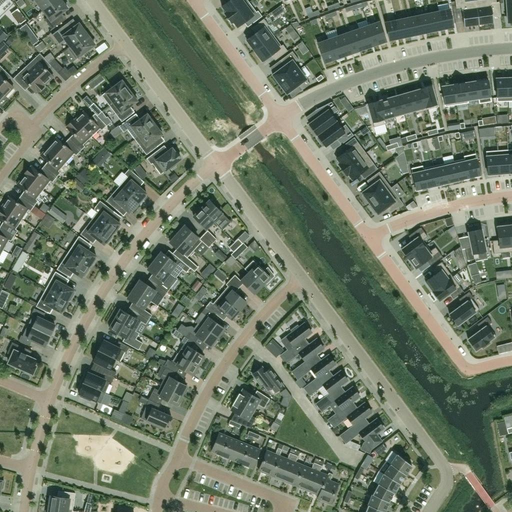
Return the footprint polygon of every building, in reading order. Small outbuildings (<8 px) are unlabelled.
[(0,0),(0,15),(8,8),(4,3),(6,0),(0,0)] [(43,11),(56,0),(30,0),(32,2),(35,0),(43,11)] [(60,0),(56,0),(43,11),(48,17),(44,20),(52,30),(64,21),(60,16),(61,14),(68,9),(60,0)] [(224,13),(228,18),(249,3),(247,0),(230,0),(222,6),(226,12),(224,13)] [(464,0),(454,0),(456,8),(461,8),(464,27),(465,27),(478,25),(479,25),(476,1),(465,2),(464,0)] [(481,0),(476,1),(479,25),(493,23),(494,23),(493,17),(492,8),(497,7),(496,3),(495,0),(481,0)] [(249,3),(228,18),(231,23),(233,22),(237,28),(246,21),(249,26),(262,17),(258,11),(256,12),(249,3)] [(20,25),(27,20),(18,8),(11,14),(20,25)] [(450,10),(439,12),(442,29),(453,27),(450,10)] [(439,12),(428,14),(432,32),(442,29),(439,12)] [(428,14),(418,16),(421,34),(432,32),(428,14)] [(418,16),(407,19),(411,36),(421,34),(418,16)] [(253,35),(247,40),(253,49),(253,50),(254,51),(274,36),(280,32),(272,22),(268,25),(265,21),(264,19),(251,28),(255,34),(253,35)] [(407,19),(396,21),(400,38),(411,36),(407,19)] [(396,21),(385,23),(389,41),(400,38),(396,21)] [(380,22),(369,26),(376,45),(386,42),(380,22)] [(70,47),(87,34),(79,24),(72,29),(70,28),(66,24),(52,35),(60,45),(65,41),(70,47)] [(369,26),(359,30),(365,49),(376,45),(369,26)] [(336,30),(326,34),(328,40),(335,59),(345,56),(338,37),(336,30)] [(359,30),(348,33),(355,52),(365,49),(359,30)] [(348,33),(338,37),(345,56),(355,52),(348,33)] [(70,47),(68,49),(76,60),(95,45),(87,34),(70,47)] [(281,46),(274,36),(254,51),(255,52),(262,61),(271,55),(275,60),(287,51),(283,45),(281,46)] [(328,40),(317,44),(324,63),(335,59),(328,40)] [(0,55),(8,47),(3,42),(0,44),(0,55)] [(284,66),(272,75),(279,85),(299,70),(294,63),(298,60),(292,51),(280,60),(284,66)] [(27,66),(45,85),(53,77),(45,68),(49,64),(40,54),(27,66)] [(63,69),(54,59),(49,64),(58,73),(63,69)] [(0,91),(5,96),(13,88),(4,79),(9,75),(0,65),(0,91)] [(18,74),(13,79),(23,89),(28,84),(36,93),(37,92),(38,93),(44,87),(44,86),(45,85),(27,66),(18,74)] [(299,70),(279,85),(286,94),(298,85),(302,90),(310,84),(299,70)] [(507,78),(496,79),(497,102),(508,102),(507,78)] [(488,79),(476,81),(479,99),(479,104),(491,102),(488,79)] [(109,106),(131,90),(126,83),(124,84),(122,81),(102,96),(109,106)] [(479,99),(476,81),(465,83),(468,103),(468,101),(479,99)] [(465,83),(453,85),(457,105),(468,103),(465,83)] [(445,107),(457,105),(453,85),(442,87),(445,107)] [(432,86),(421,89),(426,110),(438,107),(432,86)] [(421,89),(410,92),(416,113),(426,110),(421,89)] [(136,97),(131,90),(109,106),(121,122),(132,114),(128,108),(137,101),(135,98),(136,97)] [(410,92),(399,95),(405,114),(415,111),(415,113),(416,113),(410,92)] [(399,95),(389,98),(395,121),(396,121),(395,117),(405,114),(399,95)] [(389,98),(378,101),(385,124),(395,121),(389,98)] [(378,101),(367,104),(374,127),(385,124),(378,101)] [(310,126),(308,127),(314,135),(316,134),(317,135),(336,122),(331,115),(337,111),(331,102),(315,110),(320,116),(309,124),(310,126)] [(97,116),(102,112),(93,103),(89,107),(97,116)] [(106,126),(97,116),(92,120),(84,112),(75,120),(91,137),(100,129),(101,131),(106,126)] [(135,140),(156,123),(151,116),(149,117),(147,114),(138,121),(134,115),(119,126),(123,133),(127,130),(135,140)] [(73,120),(67,126),(67,127),(67,128),(75,136),(70,141),(80,151),(85,147),(83,145),(91,137),(75,120),(74,121),(73,120)] [(336,122),(317,135),(318,137),(317,138),(322,146),(324,145),(325,147),(336,139),(340,145),(353,136),(345,125),(341,128),(336,122)] [(162,131),(156,123),(135,140),(146,155),(157,147),(153,142),(162,135),(160,132),(162,131)] [(76,156),(80,151),(70,141),(66,146),(57,138),(49,147),(66,163),(74,154),(76,156)] [(336,159),(339,164),(338,165),(342,171),(365,154),(353,138),(343,146),(346,151),(336,159)] [(49,147),(41,155),(50,164),(45,169),(56,178),(60,173),(58,171),(66,163),(49,147)] [(175,153),(172,148),(160,157),(156,152),(147,159),(151,165),(152,164),(160,175),(170,168),(171,169),(175,165),(175,164),(181,159),(176,153),(175,153)] [(508,150),(497,151),(499,174),(510,173),(508,150)] [(497,151),(486,152),(488,175),(499,174),(497,151)] [(346,177),(348,175),(351,180),(362,172),(366,178),(377,170),(365,154),(342,171),(346,177)] [(475,154),(464,156),(469,179),(480,176),(475,154)] [(464,159),(454,161),(459,181),(469,179),(464,156),(464,157),(464,159)] [(454,161),(444,164),(448,183),(459,181),(454,161)] [(444,164),(433,166),(438,186),(448,183),(444,164)] [(52,183),(56,178),(45,169),(41,174),(32,166),(31,167),(30,167),(24,174),(25,175),(24,176),(43,190),(50,181),(52,183)] [(422,166),(411,169),(416,191),(427,188),(422,166)] [(422,166),(427,188),(438,186),(433,166),(423,168),(422,166)] [(119,187),(137,203),(139,202),(140,203),(146,196),(145,195),(146,194),(146,193),(137,186),(142,180),(129,169),(124,174),(127,177),(119,187)] [(369,202),(370,204),(391,188),(379,172),(367,181),(371,187),(362,193),(363,195),(362,196),(367,203),(369,202)] [(36,200),(43,190),(24,176),(17,185),(27,192),(23,198),(34,206),(38,201),(36,200)] [(116,210),(120,205),(128,213),(129,213),(130,213),(129,212),(130,211),(132,213),(138,206),(136,204),(137,203),(119,187),(106,201),(116,210)] [(391,188),(370,204),(371,205),(370,206),(375,213),(376,212),(378,214),(386,208),(390,213),(403,204),(391,188)] [(9,197),(2,206),(22,220),(28,210),(42,219),(45,214),(34,206),(23,198),(19,203),(9,197)] [(120,225),(120,224),(119,223),(119,224),(110,217),(114,212),(100,201),(95,208),(95,211),(97,213),(92,219),(112,234),(113,233),(114,234),(120,227),(118,226),(119,224),(120,225)] [(230,222),(209,201),(201,209),(214,221),(213,222),(222,230),(230,222)] [(15,229),(22,220),(2,206),(1,208),(1,207),(0,207),(0,219),(6,223),(2,229),(14,236),(17,231),(15,229)] [(214,221),(201,209),(193,217),(206,229),(213,222),(214,221)] [(111,236),(112,234),(92,219),(80,234),(91,242),(94,237),(103,244),(104,245),(105,244),(104,244),(105,243),(107,244),(112,237),(111,236)] [(177,234),(194,250),(202,242),(209,248),(212,244),(204,234),(199,239),(185,226),(177,234)] [(498,240),(492,241),(494,254),(511,252),(508,226),(497,227),(498,240)] [(412,241),(401,249),(408,259),(426,246),(422,240),(427,237),(421,228),(419,229),(408,236),(412,241)] [(11,241),(14,236),(2,229),(0,232),(0,248),(3,250),(9,240),(11,241)] [(471,247),(465,248),(465,249),(467,261),(475,259),(479,258),(479,260),(487,259),(486,251),(482,230),(468,232),(469,237),(471,247)] [(207,231),(204,234),(212,244),(216,240),(207,231)] [(187,258),(194,250),(177,234),(170,243),(187,258)] [(68,253),(89,267),(89,265),(91,266),(96,259),(95,258),(95,256),(96,257),(96,256),(95,255),(95,256),(86,249),(89,244),(79,237),(68,253)] [(30,239),(27,249),(32,251),(36,241),(30,239)] [(229,248),(233,252),(242,243),(238,239),(229,248)] [(243,243),(233,252),(231,255),(235,259),(247,248),(243,243)] [(426,246),(408,259),(415,269),(426,261),(430,266),(442,257),(435,247),(430,251),(426,246)] [(190,268),(185,263),(178,258),(174,262),(161,252),(154,261),(173,276),(175,277),(182,269),(187,273),(190,268)] [(89,267),(68,253),(57,270),(68,276),(71,271),(81,277),(82,278),(82,277),(83,276),(84,277),(89,269),(88,268),(89,267)] [(189,259),(185,263),(190,268),(194,272),(198,268),(189,259)] [(160,280),(157,285),(167,292),(171,288),(177,279),(175,277),(173,276),(154,261),(148,270),(160,280)] [(253,261),(244,269),(249,273),(262,286),(265,282),(267,284),(274,276),(268,267),(264,271),(253,261)] [(435,275),(425,282),(432,291),(452,277),(441,262),(431,270),(435,275)] [(476,263),(467,266),(470,276),(471,276),(479,274),(476,263)] [(74,291),(74,290),(73,290),(63,284),(66,279),(55,272),(46,289),(67,301),(68,300),(70,301),(74,293),(73,292),(73,291),(74,291)] [(230,280),(239,288),(243,284),(254,294),(262,286),(249,273),(241,281),(235,275),(230,280)] [(196,288),(203,281),(198,277),(192,284),(196,288)] [(452,277),(432,291),(439,301),(449,294),(453,299),(463,291),(452,277)] [(164,297),(167,292),(157,285),(153,289),(140,280),(134,290),(153,303),(160,294),(164,297)] [(220,295),(239,311),(246,302),(235,292),(239,288),(230,280),(226,285),(228,287),(220,295)] [(67,301),(46,289),(36,307),(47,313),(50,307),(61,312),(60,313),(61,313),(62,312),(61,312),(62,311),(64,312),(68,304),(67,303),(67,301)] [(0,293),(0,306),(2,308),(9,293),(2,290),(0,293)] [(141,308),(138,313),(149,320),(152,315),(143,309),(149,301),(153,303),(134,290),(127,299),(141,308)] [(469,292),(459,300),(462,305),(449,314),(457,326),(479,310),(471,299),(473,298),(469,292)] [(220,295),(213,304),(210,302),(206,307),(216,314),(217,316),(221,311),(231,320),(239,311),(220,295)] [(202,313),(195,322),(200,325),(217,338),(219,335),(221,336),(225,330),(223,329),(224,329),(211,320),(216,314),(206,307),(202,313)] [(33,315),(28,326),(50,336),(55,325),(42,319),(45,314),(34,308),(31,314),(33,315)] [(121,310),(115,319),(135,331),(141,322),(146,325),(149,320),(138,313),(135,318),(121,310)] [(468,339),(476,351),(496,336),(488,325),(492,323),(487,317),(477,325),(481,330),(468,339)] [(115,319),(109,329),(126,339),(124,342),(138,350),(142,343),(136,340),(140,334),(135,331),(115,319)] [(299,353),(307,346),(303,340),(312,333),(304,323),(299,328),(297,326),(291,330),(292,332),(281,341),(294,357),(299,353)] [(200,325),(197,330),(192,326),(186,327),(182,324),(177,330),(185,336),(195,343),(198,337),(211,346),(213,347),(217,341),(215,340),(217,338),(200,325)] [(50,336),(28,326),(23,336),(21,335),(19,341),(29,346),(32,341),(45,347),(50,336)] [(184,344),(178,353),(198,366),(200,363),(201,364),(205,358),(204,357),(191,348),(195,343),(185,336),(181,342),(184,344)] [(316,339),(307,346),(299,353),(305,362),(300,366),(306,373),(311,369),(319,362),(315,356),(324,349),(316,339)] [(104,340),(98,351),(120,361),(125,351),(126,352),(129,347),(119,341),(116,347),(104,340)] [(283,351),(272,340),(266,346),(277,357),(283,351)] [(26,349),(12,343),(7,353),(12,356),(8,363),(12,365),(11,366),(18,369),(19,368),(33,374),(36,367),(34,366),(37,361),(26,356),(26,355),(24,354),(26,349)] [(103,373),(114,378),(116,373),(110,370),(115,360),(120,362),(120,361),(98,351),(93,361),(105,367),(103,373)] [(164,366),(165,367),(176,373),(179,367),(192,375),(193,375),(194,375),(198,370),(196,369),(198,366),(178,353),(172,362),(168,360),(164,366)] [(318,389),(323,385),(331,378),(327,372),(336,365),(328,355),(319,362),(311,369),(317,378),(312,382),(318,389)] [(266,372),(262,367),(261,368),(258,366),(253,372),(253,373),(254,373),(252,374),(261,386),(263,385),(268,390),(271,388),(275,393),(284,386),(270,368),(266,372)] [(172,378),(176,373),(165,367),(160,378),(163,380),(160,385),(161,385),(181,396),(183,393),(185,393),(188,388),(186,387),(186,386),(172,378)] [(323,385),(318,389),(324,398),(330,405),(343,394),(339,388),(341,386),(348,381),(340,371),(333,377),(331,378),(323,385)] [(83,383),(105,393),(110,382),(111,383),(114,378),(103,373),(100,378),(88,372),(83,383)] [(105,393),(83,383),(78,394),(81,395),(80,397),(86,399),(86,398),(86,397),(100,403),(105,393)] [(154,388),(148,400),(160,405),(163,398),(176,406),(177,405),(178,406),(181,400),(180,399),(181,396),(161,385),(158,390),(154,388)] [(353,387),(343,394),(330,405),(342,421),(347,417),(355,410),(351,404),(360,397),(353,387)] [(239,393),(235,399),(254,410),(258,405),(264,408),(269,399),(257,391),(254,396),(242,390),(240,394),(239,394),(240,393),(239,393)] [(251,416),(254,410),(235,399),(232,405),(232,406),(233,405),(233,406),(230,410),(242,417),(238,423),(250,428),(256,419),(251,416)] [(160,427),(164,429),(166,424),(168,425),(171,417),(157,411),(160,405),(148,400),(146,406),(141,419),(154,424),(153,426),(159,428),(160,427)] [(123,401),(118,412),(124,415),(129,404),(123,401)] [(355,410),(347,417),(353,426),(348,430),(354,437),(359,433),(367,426),(363,420),(372,413),(365,403),(355,410)] [(367,426),(359,433),(365,442),(363,443),(361,449),(369,453),(371,450),(380,442),(375,436),(384,429),(377,419),(367,426)] [(500,436),(507,434),(505,421),(497,423),(500,436)] [(222,456),(229,438),(219,433),(212,451),(222,456)] [(232,460),(239,442),(229,438),(222,456),(232,460)] [(242,464),(249,446),(239,442),(232,460),(242,464)] [(383,444),(373,451),(377,456),(386,449),(383,444)] [(242,464),(252,468),(260,450),(249,446),(242,464)] [(259,471),(271,476),(279,456),(282,450),(278,448),(275,454),(267,451),(259,471)] [(283,481),(294,455),(290,453),(287,459),(279,456),(271,476),(283,481)] [(390,464),(406,475),(411,466),(412,466),(410,464),(411,462),(406,458),(405,460),(397,454),(397,455),(391,464),(390,464)] [(283,481),(295,486),(303,466),(296,463),(298,456),(294,455),(283,481)] [(405,475),(406,475),(390,464),(386,461),(379,471),(384,474),(399,484),(400,483),(399,483),(405,475)] [(318,464),(314,463),(311,469),(303,466),(295,486),(307,490),(318,464)] [(307,490),(319,495),(327,476),(320,472),(322,466),(318,464),(307,490)] [(319,495),(317,499),(330,504),(338,484),(330,481),(333,474),(329,473),(327,476),(319,495)] [(378,484),(394,493),(399,484),(384,474),(383,474),(384,474),(378,484)] [(372,494),(389,502),(394,493),(378,484),(373,494),(372,494)] [(51,496),(49,507),(73,510),(74,499),(75,493),(60,491),(59,497),(58,497),(51,496)] [(389,502),(372,494),(372,495),(368,505),(384,511),(385,511),(389,503),(389,502)] [(90,511),(92,504),(86,502),(83,511),(90,511)]
